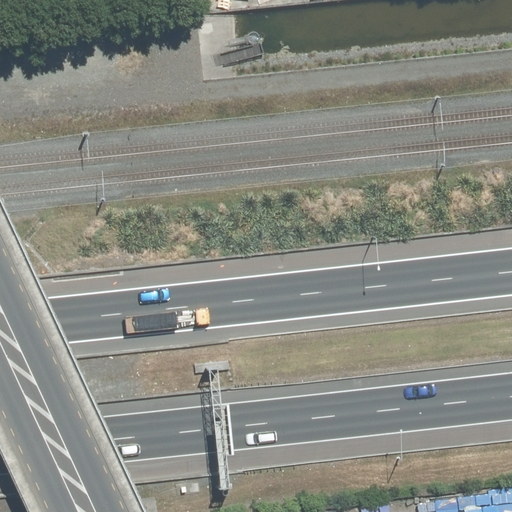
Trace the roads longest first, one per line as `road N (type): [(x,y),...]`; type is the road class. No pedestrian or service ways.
road 1 (motorway): [(511,396),(0,454)]
road 2 (motorway): [(0,330),(511,272)]
road 3 (secondary): [(0,311),(92,511)]
